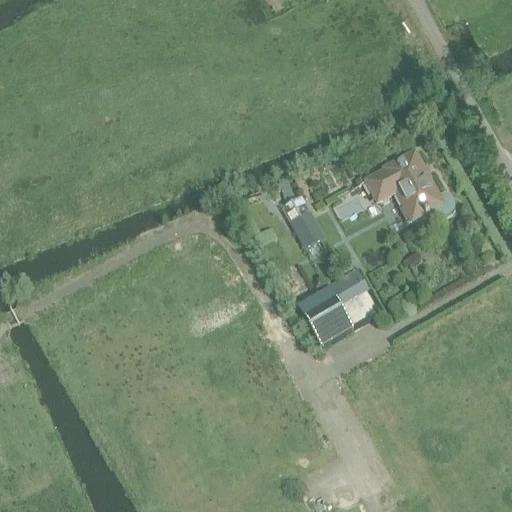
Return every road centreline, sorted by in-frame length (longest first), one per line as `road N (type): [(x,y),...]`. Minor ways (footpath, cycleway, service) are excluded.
road 1 (unclassified): [(33,309),(212,215),(307,376),(511,264)]
road 2 (unclassified): [(511,187),(414,0)]
road 3 (unknown): [(307,376),(330,409),(374,511)]
